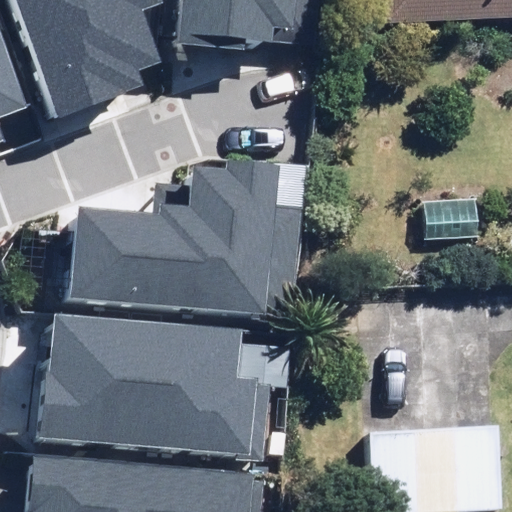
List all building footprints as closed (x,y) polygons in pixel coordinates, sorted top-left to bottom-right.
[(3,0),(47,113),(156,71),(133,12),(150,6),(147,0),(3,0)] [(168,0),(165,45),(310,58),(315,0),(168,0)] [(511,0),(367,0),(369,31),(511,24),(511,0)] [(0,133),(23,125),(0,65),(0,133)] [(141,212),(64,208),(59,297),(263,308),(271,164),(186,159),(185,178),(143,175),(141,212)] [(470,204),(410,204),(410,248),(470,249),(470,204)] [(227,333),(40,317),(29,443),(245,461),(251,379),(223,377),(227,333)] [(501,432),(370,432),(370,511),(502,511),(501,432)] [(240,511),(244,474),(20,455),(14,511),(240,511)]
